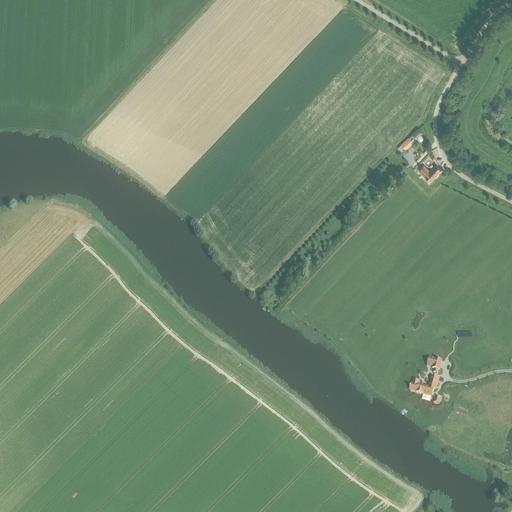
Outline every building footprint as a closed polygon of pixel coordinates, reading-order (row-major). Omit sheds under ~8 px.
[(420,135),(423,133),(419,129),(398,148),(401,152),(405,149),(412,142),(412,141),(414,139),(415,140),(417,138),(419,140),(420,141),(421,141),(423,140),(423,138),(423,137),(420,135)] [(421,168),(419,170),(425,176),(430,180),(441,169),(436,165),(429,172),(423,166),(421,167),(420,168),(421,168)] [(495,389),(504,376),(476,356),(464,372),(482,386),(480,390),(488,396),(494,388),(495,389)] [(429,357),(427,366),(432,368),(432,369),(434,370),(433,373),(437,374),(438,371),(439,371),(442,361),(429,357)] [(411,383),(409,390),(416,392),(416,393),(423,395),(423,394),(432,396),(434,389),(435,390),(436,387),(437,387),(439,379),(432,377),(429,388),(419,385),(420,382),(413,380),(412,383),(411,383)]
